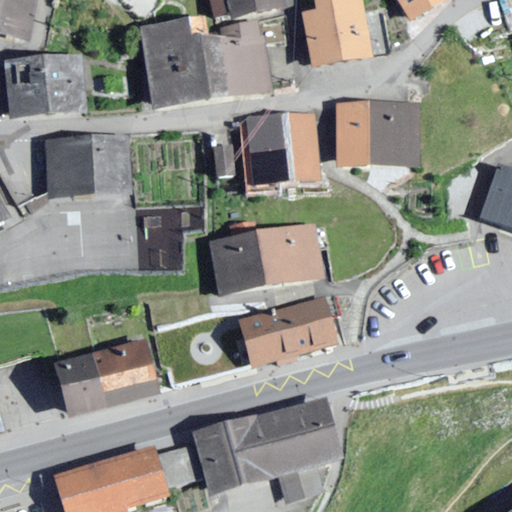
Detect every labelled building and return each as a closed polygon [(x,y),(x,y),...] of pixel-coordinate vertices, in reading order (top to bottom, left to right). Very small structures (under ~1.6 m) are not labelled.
[(34,0),(0,0),(0,34),(27,39),(34,0)] [(282,6),(281,0),(209,0),(212,13),(227,10),(228,17),(282,6)] [(370,61),(361,0),(314,0),(316,10),(306,11),(313,68),(370,61)] [(396,0),(408,21),(448,0),(396,0)] [(204,26),(202,15),(140,23),(152,109),(272,91),(264,32),(259,33),(257,19),(204,26)] [(91,111),(86,51),(6,57),(11,118),(91,111)] [(419,102),(339,103),(339,170),(419,170),(419,102)] [(264,119),(251,125),(257,190),(320,184),(314,115),(264,119)] [(129,143),(48,145),(50,205),(131,203),(129,143)] [(236,178),(235,146),(216,147),(218,179),(236,178)] [(485,216),(511,225),(511,163),(505,161),(485,216)] [(0,224),(12,218),(0,197),(0,224)] [(324,277),(315,223),(212,239),(220,293),(324,277)] [(296,356),(339,343),(325,294),(240,319),(254,368),(277,362),(278,365),(297,360),(296,356)] [(214,319),(155,337),(162,367),(168,369),(172,387),(209,378),(254,368),(240,319),(214,319)] [(156,400),(142,343),(51,366),(65,422),(156,400)] [(322,397),(194,429),(210,492),(278,474),(283,497),(319,488),(313,465),(338,459),(322,397)] [(170,497),(155,445),(53,474),(63,511),(128,511),(127,509),(170,497)]
